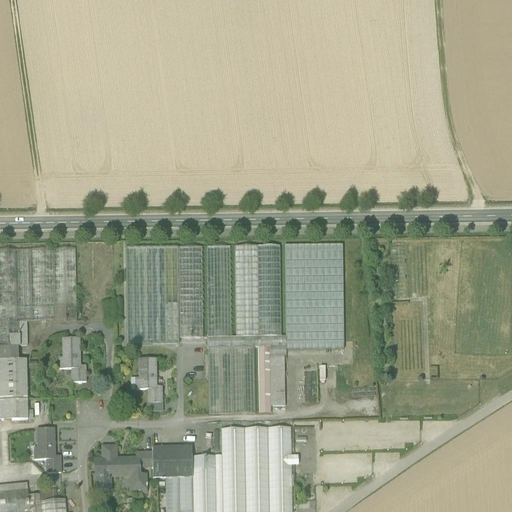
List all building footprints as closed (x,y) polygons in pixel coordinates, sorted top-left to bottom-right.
[(284,247),(285,338),(286,348),(286,351),(343,351),(342,246),(284,247)] [(236,339),(259,338),(257,247),(234,248),(236,339)] [(280,247),(257,247),(259,338),(282,338),(280,247)] [(127,346),(179,345),(179,339),(180,339),(203,339),(202,248),(126,249),(127,346)] [(206,248),(207,339),(232,339),(230,248),(206,248)] [(74,251),(0,253),(0,362),(17,362),(17,349),(19,349),(26,348),(25,325),(65,324),(65,312),(76,311),(74,251)] [(65,324),(76,323),(76,311),(65,312),(65,324)] [(207,339),(208,349),(254,348),(258,348),(286,348),(285,338),(282,338),(259,338),(236,339),(232,339),(207,339)] [(72,370),(73,376),(87,376),(87,367),(77,367),(76,340),(62,341),(63,359),(63,371),(72,370)] [(255,415),(254,348),(208,349),(209,416),(255,415)] [(286,351),(286,348),(258,348),(259,415),(271,415),(271,414),(285,414),(284,360),(286,357),(286,351)] [(148,398),(161,398),(161,387),(154,387),(154,360),(137,361),(137,380),(137,391),(148,391),(148,398)] [(0,362),(0,401),(27,401),(26,363),(17,363),(17,362),(0,362)] [(73,376),(73,385),(87,384),(87,376),(73,376)] [(148,406),(161,406),(161,398),(148,398),(148,406)] [(0,421),(27,421),(27,401),(0,401),(0,421)] [(193,479),(193,511),(292,511),(290,429),(222,431),(222,458),(192,458),(193,479)] [(47,463),(47,469),(62,468),(61,456),(57,456),(56,430),(35,430),(36,447),(36,462),(36,463),(47,463)] [(102,461),(102,463),(109,463),(109,461),(117,461),(116,448),(102,448),(102,461)] [(152,468),(153,480),(193,479),(192,458),(192,448),(152,449),(152,455),(152,468)] [(97,478),(97,492),(110,492),(110,478),(130,478),(130,488),(146,488),(147,488),(147,486),(146,486),(145,476),(140,477),(140,469),(152,468),(152,455),(136,455),(136,461),(117,461),(109,461),(109,463),(102,463),(102,461),(95,461),(95,471),(96,478),(97,478)] [(47,469),(48,478),(62,477),(62,468),(47,469)] [(5,482),(0,482),(0,493),(26,491),(27,490),(27,485),(5,487),(5,482)] [(26,491),(0,493),(0,511),(31,511),(30,498),(29,490),(27,490),(26,491)] [(40,492),(40,497),(41,504),(59,502),(58,490),(40,492)] [(40,497),(30,498),(31,511),(41,511),(41,504),(40,497)] [(59,502),(41,504),(41,511),(67,511),(66,501),(59,502)]
